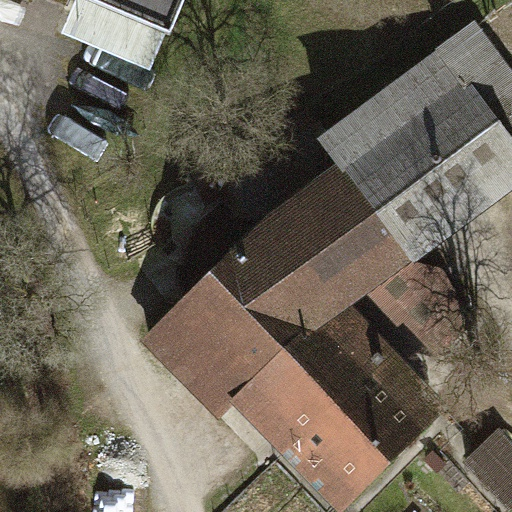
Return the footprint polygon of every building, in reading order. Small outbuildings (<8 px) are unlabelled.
[(57,0),(86,12),(90,0),(57,0)] [(90,0),(86,12),(72,45),(156,81),(190,0),(90,0)] [(511,184),(511,78),(468,21),(319,136),(337,160),(414,259),(511,184)] [(414,259),(337,160),(239,236),(315,335),(351,308),(414,259)] [(239,236),(139,341),(211,419),(231,401),(315,335),(239,236)] [(434,340),(470,289),(431,262),(395,312),(434,340)] [(231,401),(341,511),(448,403),(351,308),(315,335),(231,401)] [(511,445),(501,434),(471,463),(511,505),(511,445)] [(151,511),(152,491),(101,490),(100,511),(151,511)]
